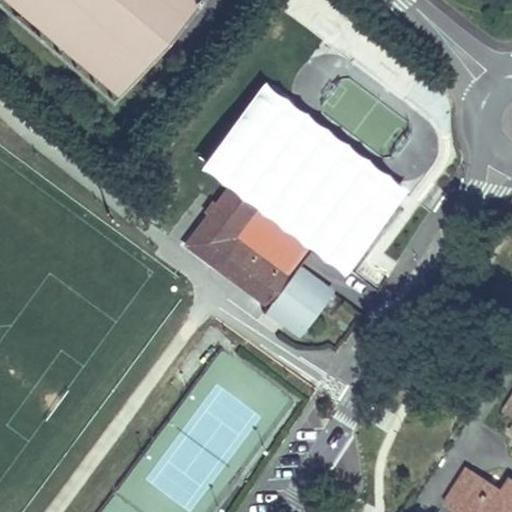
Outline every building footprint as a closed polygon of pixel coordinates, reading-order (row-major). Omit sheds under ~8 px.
[(0,0),(0,4),(112,99),(118,91),(11,0),(0,0)] [(11,0),(118,91),(194,0),(11,0)] [(331,6),(316,25),(359,59),(374,41),(331,6)] [(229,185),(186,241),(266,304),(262,308),(275,318),(280,312),(300,326),(327,291),(296,266),(309,249),(253,207),(255,204),(229,185)] [(280,312),(275,318),(295,334),(300,326),(280,312)] [(511,511),(511,398),(502,413),(511,419),(511,428),(508,434),(511,436),(511,448),(511,449),(511,484),(510,485),(506,492),(490,481),(479,497),(468,490),(455,511),(456,511),(511,511)] [(479,475),(468,490),(479,497),(490,481),(479,475)]
